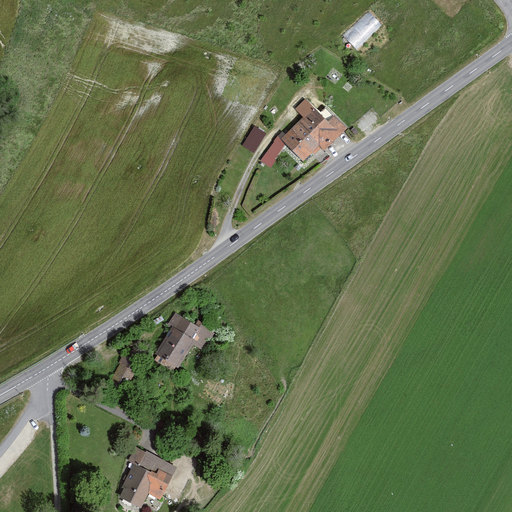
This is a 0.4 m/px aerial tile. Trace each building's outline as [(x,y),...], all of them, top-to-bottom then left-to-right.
[(357,48),(383,24),(369,9),(343,34),(357,48)] [(348,119),(320,87),(303,101),(312,111),(284,135),(304,157),(348,119)] [(257,152),(267,131),(254,124),(244,146),(257,152)] [(202,323),(178,308),(170,321),(175,325),(159,351),(181,365),(198,337),(195,335),(202,323)] [(135,370),(122,362),(114,375),(128,383),(135,370)] [(180,465),(137,445),(131,459),(136,461),(121,494),(146,505),(151,494),(164,500),(180,465)]
